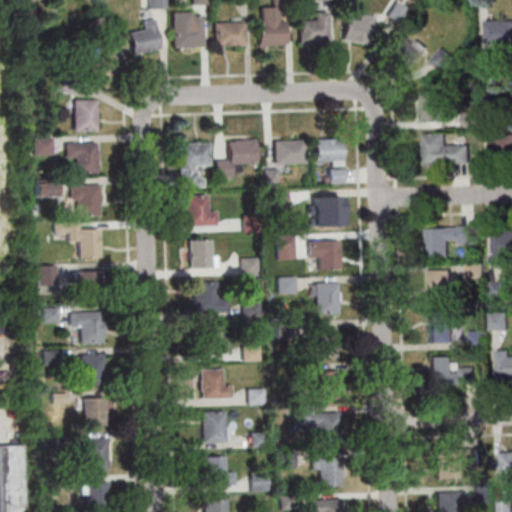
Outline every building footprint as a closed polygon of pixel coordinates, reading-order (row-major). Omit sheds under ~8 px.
[(284,21),(278,21),(278,8),(257,8),(257,45),(284,45),(284,21)] [(298,21),(299,43),(328,43),(328,12),(314,12),(314,21),(298,21)] [(171,48),(201,48),(201,13),(171,13),(171,48)] [(374,16),(359,16),(358,20),(344,19),(342,42),(373,44),(374,16)] [(126,34),(131,55),(159,48),(152,20),(140,22),(142,30),(126,34)] [(511,20),(487,21),(487,43),(511,42),(511,20)] [(243,23),(213,23),(213,46),(243,46),(243,23)] [(409,69),(423,53),(401,33),(386,49),(409,69)] [(454,59),(442,48),(431,61),(442,71),(454,59)] [(123,67),(105,50),(84,73),(101,89),(123,67)] [(444,92),(421,92),(421,121),(444,121),(444,92)] [(94,101),(71,101),(71,132),(94,132),(94,101)] [(479,128),(479,113),(463,113),(463,128),(479,128)] [(511,127),(490,128),(490,159),(511,158),(511,127)] [(469,146),(446,146),(446,134),(423,134),(423,165),(469,165),(469,146)] [(340,139),(311,139),(311,163),(340,163),(340,139)] [(214,160),(214,177),(237,177),(237,164),(254,164),(254,140),(225,141),(225,160),(214,160)] [(273,141),(273,164),(303,164),(303,141),(273,141)] [(95,173),(95,144),(64,144),(64,159),(73,159),(73,173),(95,173)] [(177,144),(177,188),(198,188),(198,166),(207,166),(207,144),(177,144)] [(67,201),(73,201),(73,216),(97,216),(97,185),(67,185),(67,201)] [(183,226),(214,226),(214,212),(205,212),(205,195),(183,195),(183,226)] [(341,226),(341,198),(317,198),(317,226),(341,226)] [(77,230),(77,223),(53,223),(53,233),(65,233),(65,242),(76,242),(76,258),(98,258),(97,230),(77,230)] [(449,257),(449,244),(475,244),(475,227),(425,228),(426,257),(449,257)] [(511,230),(493,230),(493,257),(511,257),(511,230)] [(211,269),(211,240),(188,240),(188,269),(211,269)] [(337,269),(337,241),(306,241),(306,259),(316,259),(316,269),(337,269)] [(239,259),(239,275),(256,275),(256,259),(239,259)] [(482,264),(468,264),(468,278),(482,278),(482,264)] [(37,267),(37,284),(53,284),(53,267),(37,267)] [(427,303),(452,303),(452,271),(427,271),(427,303)] [(72,284),(78,284),(78,300),(100,300),(100,272),(72,272),(72,284)] [(292,279),(277,279),(277,293),(292,293),(292,279)] [(215,282),(191,282),(191,313),(226,313),(226,297),(215,297),(215,282)] [(312,283),(312,314),(336,314),(336,283),(312,283)] [(452,311),(429,311),(429,343),(452,343),(452,311)] [(100,344),(100,312),(68,312),(68,329),(77,329),(77,344),(100,344)] [(508,330),(508,312),(490,312),(490,330),(508,330)] [(224,355),(224,327),(196,327),(196,355),(224,355)] [(334,327),(309,327),(309,358),(334,358),(334,327)] [(487,332),(470,332),(470,349),(487,349),(487,332)] [(498,351),(498,379),(511,379),(511,357),(511,351),(498,351)] [(80,386),(103,386),(103,355),(80,355),(80,386)] [(477,384),(477,368),(452,369),(452,358),(429,358),(430,385),(477,384)] [(230,398),(230,386),(221,386),(221,369),(199,369),(199,399),(230,398)] [(336,372),(312,372),(312,399),(336,399),(336,372)] [(246,405),(264,405),(264,389),(246,389),(246,405)] [(103,428),(103,399),(81,399),(81,428),(103,428)] [(311,413),(311,406),(292,407),(292,428),(313,428),(314,444),(337,444),(337,413),(311,413)] [(201,442),(224,442),(224,412),(201,412),(201,442)] [(267,447),(267,433),(249,433),(249,447),(267,447)] [(78,439),(78,470),(105,470),(105,439),(78,439)] [(22,511),(0,511),(0,447),(20,447),(22,511)] [(457,478),(457,472),(479,472),(479,450),(433,450),(433,478),(457,478)] [(501,480),(511,479),(511,452),(501,453),(501,480)] [(202,456),(202,484),(234,484),(234,472),(224,472),(224,456),(202,456)] [(316,470),(316,486),(338,486),(338,458),(309,458),(309,470),(316,470)] [(267,491),(267,474),(249,474),(249,491),(267,491)] [(84,482),(84,511),(108,511),(108,482),(84,482)] [(435,511),(459,511),(460,493),(435,493),(435,511)] [(278,497),(279,509),(295,508),(294,496),(278,497)] [(340,511),(340,499),(306,500),(306,511),(340,511)] [(202,500),(202,511),(225,511),(226,500),(202,500)]
